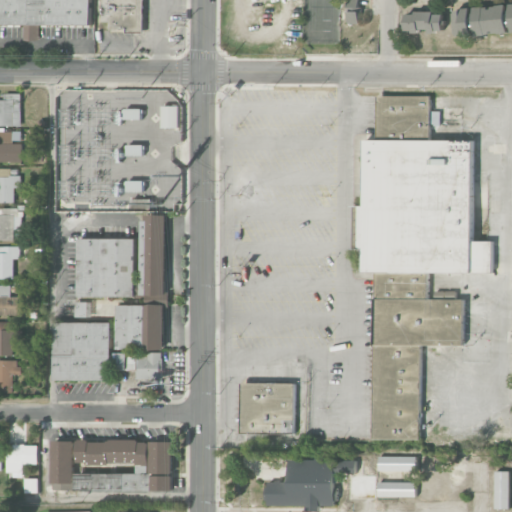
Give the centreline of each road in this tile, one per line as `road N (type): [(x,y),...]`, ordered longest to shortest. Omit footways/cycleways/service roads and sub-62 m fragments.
road 1 (secondary): [(203,511),(203,72)]
road 2 (residential): [(511,73),(203,72)]
road 3 (tertiary): [(203,72),(0,71)]
road 4 (residential): [(203,415),(0,414)]
